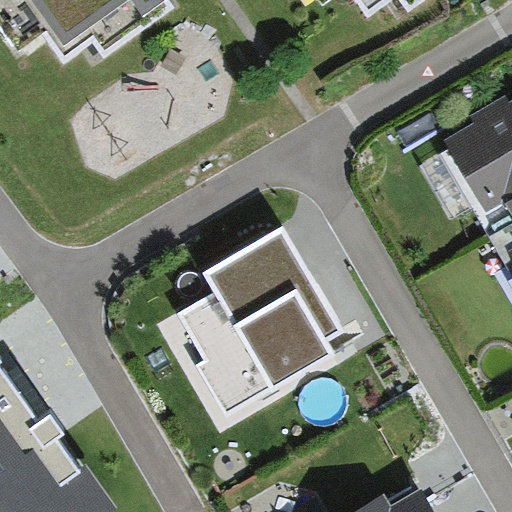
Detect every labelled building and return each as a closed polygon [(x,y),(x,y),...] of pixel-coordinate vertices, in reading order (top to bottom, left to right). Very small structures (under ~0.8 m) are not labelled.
[(104,67),(171,20),(156,0),(0,0),(0,32),(20,60),(42,44),(62,72),(93,50),(104,67)] [(405,22),(436,0),(304,0),(315,14),(334,0),(349,0),(364,21),(390,1),(405,22)] [(511,115),(449,153),(485,214),(504,203),(511,217),(511,115)] [(367,337),(299,216),(181,282),(248,403),(367,337)] [(110,511),(117,508),(0,344),(0,511),(110,511)] [(445,511),(431,486),(382,511),(445,511)]
